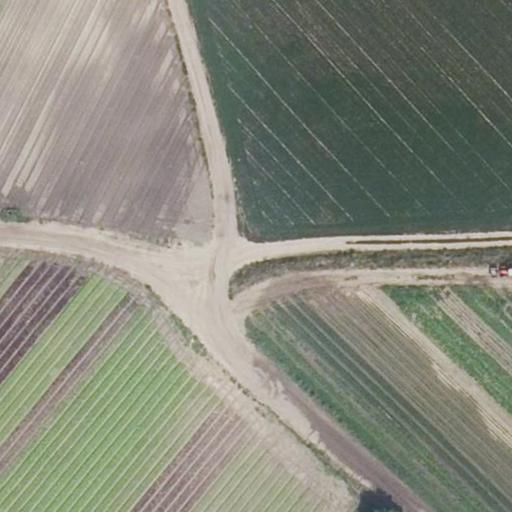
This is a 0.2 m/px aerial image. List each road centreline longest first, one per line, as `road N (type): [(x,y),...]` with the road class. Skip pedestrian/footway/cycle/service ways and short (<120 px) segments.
road 1 (track): [(405,511),(221,337),(201,295),(222,250),(206,39),(190,0)]
road 2 (track): [(511,236),(222,250),(0,225)]
